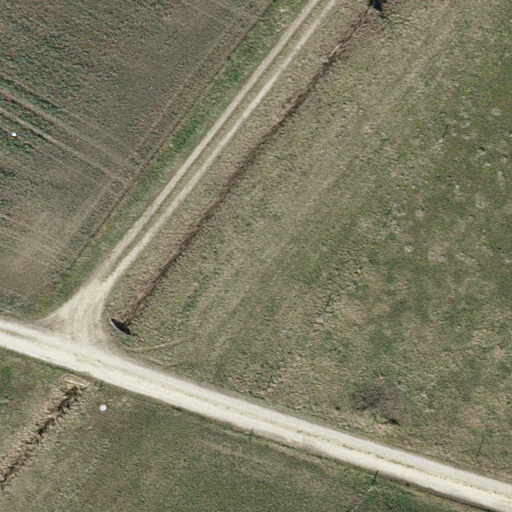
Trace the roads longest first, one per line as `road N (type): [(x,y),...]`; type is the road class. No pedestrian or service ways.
road 1 (unclassified): [(0,331),(54,349),(332,0)]
road 2 (track): [(54,349),(511,494)]
